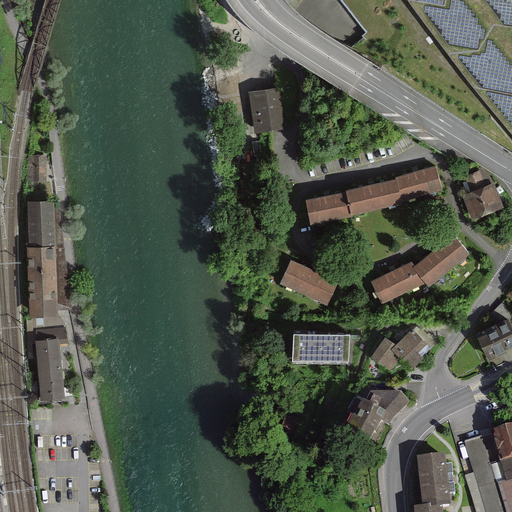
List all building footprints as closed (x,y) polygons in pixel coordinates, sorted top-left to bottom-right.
[(511,0),(409,0),(423,19),(477,89),(511,131),(511,0)] [(278,87),(247,92),(253,134),(284,129),(278,87)] [(45,156),(28,157),(29,183),(46,182),(45,156)] [(470,188),(457,193),(467,218),(499,206),(483,165),(464,173),(470,188)] [(403,198),(441,188),(435,166),(397,176),(403,198)] [(353,211),(403,198),(397,176),(347,189),(353,211)] [(347,189),(308,199),(314,221),(353,211),(347,189)] [(28,246),(31,313),(58,312),(54,199),(30,200),(31,245),(28,246)] [(471,251),(456,231),(415,262),(430,281),(471,251)] [(339,279),(290,256),(279,279),(328,302),(339,279)] [(412,260),(372,281),(383,301),(423,281),(412,260)] [(40,401),(65,398),(59,344),(68,344),(66,328),(61,318),(25,320),(28,358),(35,358),(40,401)] [(479,333),(489,355),(511,344),(511,322),(510,318),(479,333)] [(407,348),(402,354),(415,365),(425,352),(421,349),(430,338),(414,325),(400,342),(407,348)] [(294,328),(293,355),(349,358),(350,331),(294,328)] [(400,342),(389,333),(374,352),(392,366),(402,354),(407,348),(400,342)] [(416,390),(373,390),(367,401),(358,396),(340,432),(371,447),(384,420),(392,424),(416,390)] [(511,422),(493,429),(502,461),(511,457),(511,422)] [(450,479),(446,452),(415,455),(421,504),(414,505),(414,511),(443,511),(444,508),(453,507),(450,479)] [(511,511),(511,480),(498,485),(507,511),(511,511)]
